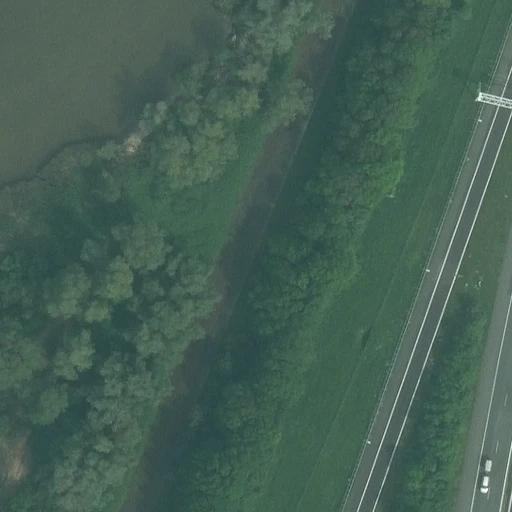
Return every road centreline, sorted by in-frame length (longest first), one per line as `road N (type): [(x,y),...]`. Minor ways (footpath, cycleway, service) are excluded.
road 1 (motorway): [(511,89),(363,511)]
road 2 (motorway): [(511,368),(486,511)]
